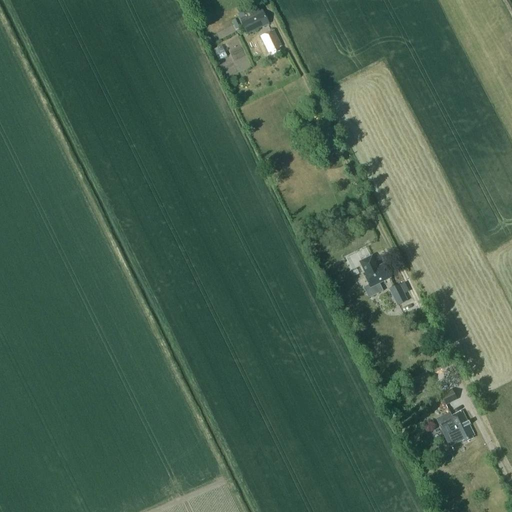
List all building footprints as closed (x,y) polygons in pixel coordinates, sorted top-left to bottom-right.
[(259,4),(237,14),(246,35),(269,25),(259,4)] [(237,18),(231,21),(238,34),(243,32),(237,18)] [(281,47),(273,31),(260,37),(268,53),(270,52),(272,57),(281,52),(279,48),(281,47)] [(210,37),(205,40),(208,46),(213,44),(210,37)] [(215,48),(219,59),(230,56),(226,45),(215,48)] [(378,268),(372,256),(360,263),(366,274),(364,275),(371,288),(390,278),(383,265),(378,268)] [(400,285),(389,290),(396,306),(407,300),(400,285)] [(444,407),(457,400),(452,392),(440,399),(444,407)] [(473,436),(470,429),(462,413),(446,420),(459,446),(474,438),(473,436)]
